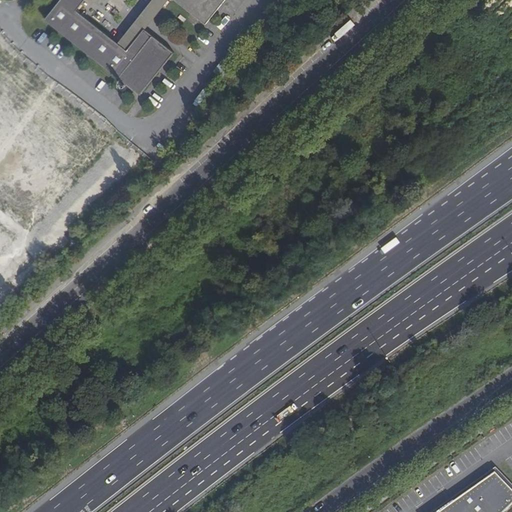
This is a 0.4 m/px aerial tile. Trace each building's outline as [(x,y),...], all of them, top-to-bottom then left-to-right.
[(60,0),(45,19),(140,95),(174,53),(145,29),(128,51),(123,56),(101,38),(105,33),(77,10),(84,0),(60,0)] [(175,0),(206,24),(225,0),(175,0)] [(32,38),(52,54),(58,47),(38,30),(32,38)] [(128,51),(105,33),(101,38),(123,56),(128,51)] [(213,71),(222,78),(242,53),(234,47),(213,71)] [(379,111),(371,115),(375,124),(383,120),(379,111)] [(511,489),(496,472),(439,511),(503,511),(511,504),(511,489)]
